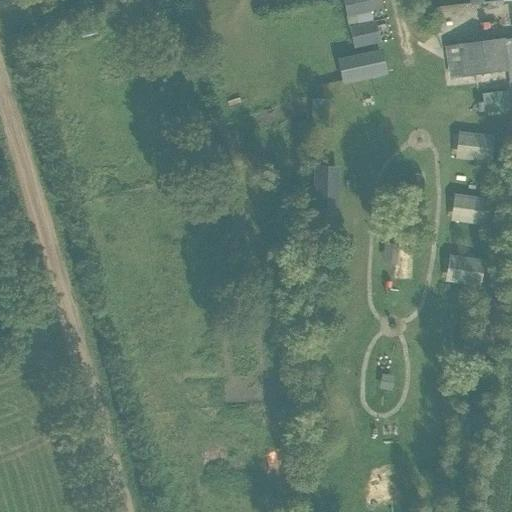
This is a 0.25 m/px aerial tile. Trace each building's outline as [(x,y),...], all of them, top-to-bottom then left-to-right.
[(367,0),(341,0),(345,18),(370,13),(367,0)] [(372,22),(347,28),(352,50),(377,45),(372,22)] [(511,69),(511,37),(444,47),(449,78),(511,69)] [(377,47),(335,56),(340,79),(382,71),(377,47)] [(509,110),(507,91),(481,94),(482,104),(475,105),(476,112),(483,111),(483,113),(509,110)] [(312,97),(312,123),(323,123),(324,97),(312,97)] [(456,133),(454,156),(486,157),(487,134),(456,133)] [(314,167),(313,213),(335,214),(336,167),(314,167)] [(448,220),(484,224),(487,196),(451,193),(448,220)] [(383,243),(382,254),(396,255),(397,244),(383,243)] [(442,282),(478,283),(479,257),(443,256),(442,282)]
